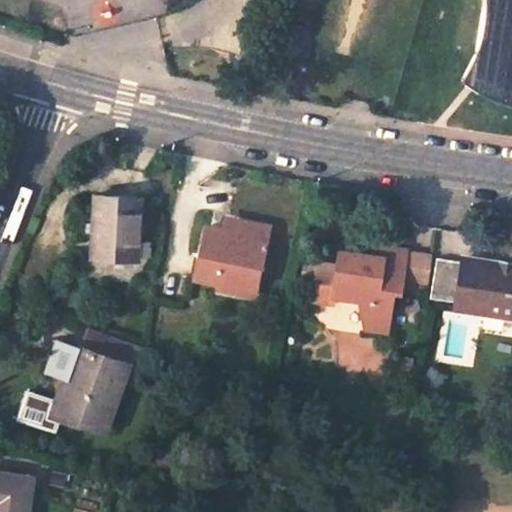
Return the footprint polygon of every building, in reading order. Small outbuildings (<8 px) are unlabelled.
[(478,15),(476,28),(475,30),(470,48),(467,57),(459,73),(455,78),(511,91),(511,0),(479,0),(478,15)] [(91,256),(136,260),(137,256),(149,257),(151,238),(138,237),(141,197),(96,193),(91,256)] [(226,219),(223,231),(244,235),(247,223),(226,219)] [(205,226),(195,276),(261,290),(273,229),(247,223),(244,235),(223,231),(205,226)] [(371,258),(340,253),(338,267),(319,263),(312,300),(333,304),(334,297),(359,301),(365,331),(388,335),(395,294),(400,295),(403,278),(408,253),(373,247),(371,258)] [(408,253),(403,278),(429,284),(433,258),(408,253)] [(511,272),(465,264),(464,268),(439,263),(431,303),(457,308),(456,315),(511,324),(511,272)] [(82,417),(106,426),(122,384),(135,389),(149,348),(91,327),(84,346),(79,344),(70,370),(73,371),(60,409),(82,417)] [(63,367),(46,416),(77,427),(82,417),(60,409),(73,371),(70,370),(63,367)] [(0,511),(26,511),(32,478),(0,472),(0,511)]
